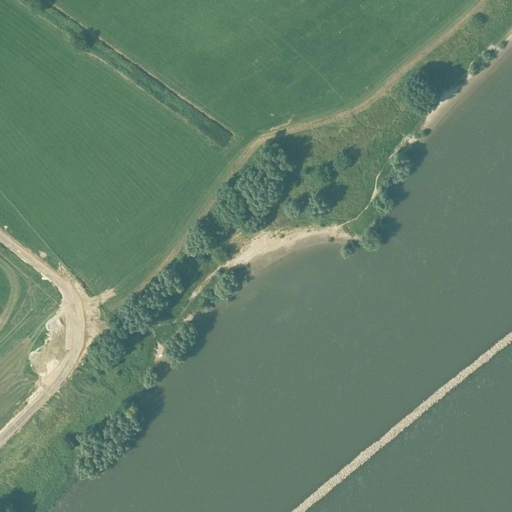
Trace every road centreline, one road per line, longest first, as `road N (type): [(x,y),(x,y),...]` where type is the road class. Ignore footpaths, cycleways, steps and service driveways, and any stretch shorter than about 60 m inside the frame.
road 1 (track): [(86,302),(117,304),(260,130),(339,107),(461,0)]
road 2 (track): [(0,430),(92,342),(86,302)]
